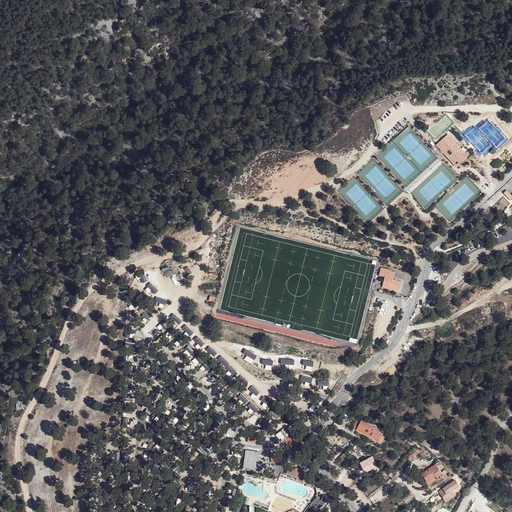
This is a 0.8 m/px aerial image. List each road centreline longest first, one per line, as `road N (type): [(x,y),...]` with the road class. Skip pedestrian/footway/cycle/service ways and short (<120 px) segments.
road 1 (track): [(403,111),(336,180),(273,202),(235,205),(189,249),(125,267),(68,313),(20,428),(17,457),(29,511)]
road 2 (residential): [(432,247),(401,326),(352,377),(313,440),(321,470),(358,511)]
road 3 (track): [(338,397),(435,448),(488,415),(505,420)]
road 4 (track): [(401,326),(455,315),(511,283)]
